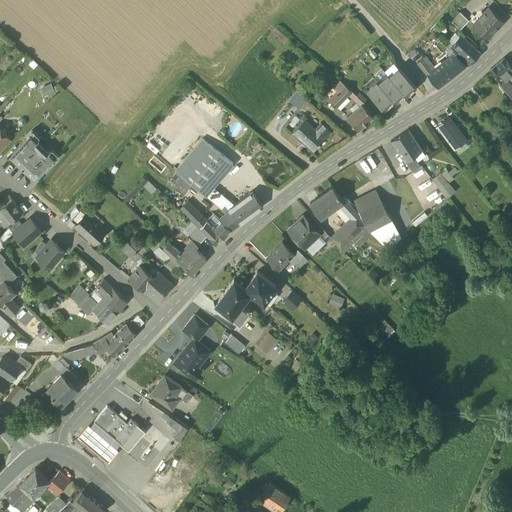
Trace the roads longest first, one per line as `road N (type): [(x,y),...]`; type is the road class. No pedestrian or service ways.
road 1 (secondary): [(164,316),(253,223),(316,174),(440,99),(511,36)]
road 2 (residential): [(0,174),(144,300)]
road 3 (secondary): [(55,453),(62,427),(164,316)]
road 4 (residential): [(0,348),(88,338),(144,300)]
road 5 (track): [(350,0),(440,99)]
